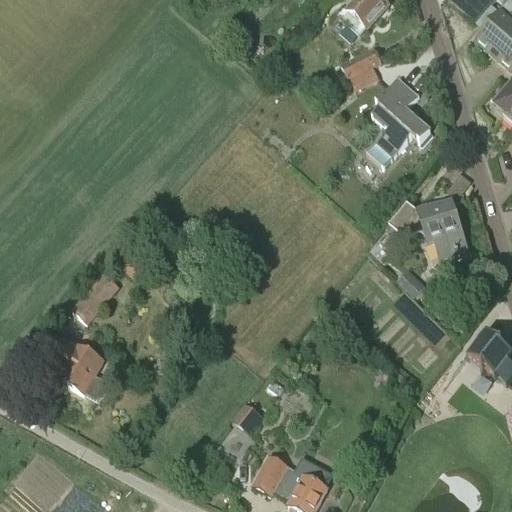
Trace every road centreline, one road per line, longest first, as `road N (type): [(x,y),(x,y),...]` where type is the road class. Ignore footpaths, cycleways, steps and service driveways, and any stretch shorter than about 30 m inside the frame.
road 1 (residential): [(423,0),(511,277)]
road 2 (unclassified): [(186,511),(0,407)]
